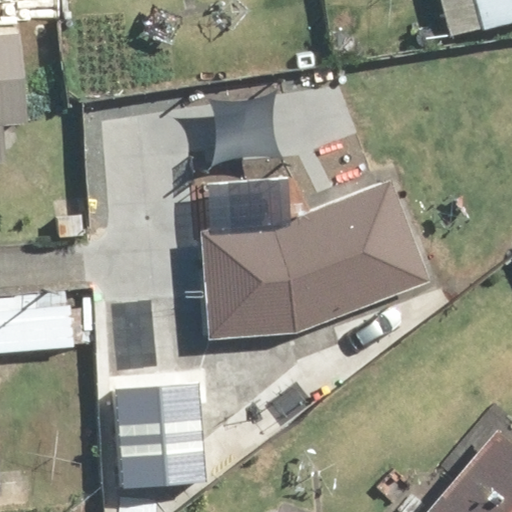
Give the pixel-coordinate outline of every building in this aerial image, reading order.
[(511,21),(511,0),(440,0),(452,38),(511,21)] [(1,123),(22,123),(20,35),(0,35),(0,168),(2,169),(1,123)] [(256,227),(199,232),(209,344),(296,336),(296,333),(424,286),(385,180),(256,227)] [(0,298),(0,351),(67,352),(68,299),(0,298)] [(185,398),(116,399),(118,479),(187,477),(185,398)] [(511,511),(511,447),(495,432),(425,511),(511,511)]
